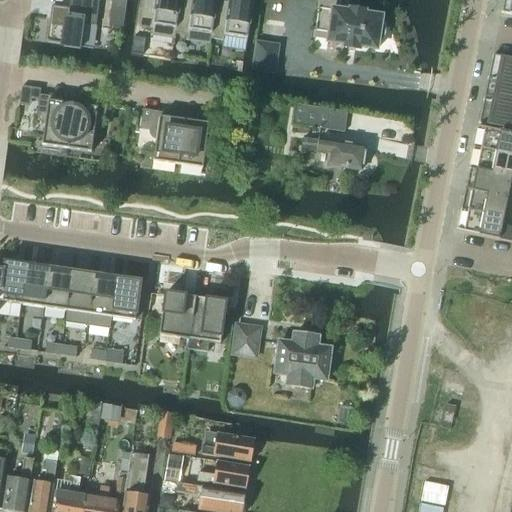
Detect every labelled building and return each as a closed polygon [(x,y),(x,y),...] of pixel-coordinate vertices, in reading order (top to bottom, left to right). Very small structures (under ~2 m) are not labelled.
[(51,8),(46,44),(80,49),(83,26),(95,28),(99,2),(82,0),(75,0),(74,11),(51,8)] [(177,17),(179,0),(155,0),(155,3),(143,1),(138,29),(151,31),(150,36),(174,40),(174,35),(177,17)] [(213,22),(216,0),(191,0),(189,19),(177,17),(174,35),(186,37),(185,42),(209,45),(210,40),(213,22)] [(246,46),(252,1),(248,0),(228,0),(225,24),(213,22),(210,40),(246,46)] [(377,42),(380,42),(380,41),(381,39),(382,38),(382,36),(382,34),(382,33),(382,31),(382,29),(382,28),(379,27),(380,18),(363,15),(364,13),(348,11),(348,13),(338,11),(339,1),(330,0),(318,0),(312,39),(326,41),(326,44),(343,46),(342,48),(358,51),(358,49),(375,51),(377,42)] [(511,0),(503,0),(500,14),(501,15),(511,16),(511,0)] [(113,1),(109,27),(122,29),(123,29),(127,3),(126,2),(113,1)] [(132,54),(131,55),(142,57),(142,55),(145,36),(135,35),(134,35),(132,54)] [(254,42),(251,72),(275,75),(279,46),(254,42)] [(511,61),(491,57),(487,80),(511,85),(511,61)] [(511,85),(487,80),(482,102),(511,108),(511,85)] [(43,126),(40,147),(65,150),(72,106),(61,104),(61,99),(39,96),(36,116),(37,120),(39,124),(43,126)] [(511,132),(511,108),(482,102),(477,125),(511,132)] [(72,106),(65,150),(90,154),(93,133),(97,132),(101,130),(103,125),(106,106),(83,103),(82,107),(72,106)] [(295,106),(292,126),(344,134),(347,114),(295,106)] [(155,142),(152,163),(176,166),(183,122),(172,120),(173,116),(150,112),(147,132),(148,136),(151,140),(155,142)] [(183,122),(176,166),(201,170),(204,149),(209,148),(214,146),(217,142),(220,122),(195,119),(194,123),(183,122)] [(511,136),(476,129),(472,150),(511,158),(511,136)] [(364,158),(363,154),(362,150),(301,140),(299,150),(329,154),(327,167),(359,172),(361,163),(364,158)] [(511,158),(472,150),(468,172),(472,173),(471,179),(476,180),(511,187),(511,158)] [(465,190),(460,212),(504,221),(508,199),(465,190)] [(460,212),(456,234),(511,245),(511,229),(503,227),(504,221),(460,212)] [(3,264),(0,283),(0,303),(20,306),(25,268),(3,264)] [(25,268),(20,306),(42,310),(48,271),(25,268)] [(48,271),(42,310),(65,313),(70,274),(48,271)] [(66,313),(64,324),(86,327),(93,277),(70,274),(65,313),(66,313)] [(93,277),(86,327),(108,331),(116,280),(93,277)] [(116,280),(108,331),(109,331),(111,319),(134,323),(134,321),(139,322),(139,323),(140,323),(146,284),(145,284),(116,280)] [(187,341),(186,351),(187,351),(194,300),(163,295),(157,337),(187,341)] [(194,300),(187,351),(206,354),(207,344),(218,346),(224,304),(194,300)] [(254,359),(257,331),(236,328),(232,356),(254,359)] [(316,349),(317,339),(292,336),(291,346),(277,344),(273,376),(286,378),(285,388),(310,391),(311,381),(324,383),(329,351),(316,349)] [(511,347),(448,336),(416,508),(438,511),(490,511),(511,392),(511,347)] [(8,340),(7,349),(13,350),(15,341),(8,340)] [(15,341),(13,350),(30,353),(31,343),(15,341)] [(45,345),(44,355),(59,357),(61,347),(45,345)] [(61,347),(59,357),(75,359),(76,349),(61,347)] [(90,351),(89,361),(104,363),(106,354),(90,351)] [(106,354),(104,363),(121,366),(123,353),(106,351),(106,354)] [(227,395),(226,403),(230,409),(237,409),(244,404),(245,397),(241,392),(234,390),(227,395)] [(91,413),(89,429),(98,429),(99,405),(85,404),(84,413),(91,413)] [(104,406),(103,418),(119,421),(121,409),(104,406)] [(160,413),(156,438),(169,440),(173,415),(160,413)] [(201,448),(200,456),(249,463),(253,441),(249,440),(215,435),(213,449),(202,448),(201,448)] [(0,439),(0,447),(7,448),(8,441),(0,439)] [(83,441),(82,450),(91,451),(93,442),(83,441)] [(26,442),(23,460),(32,461),(35,443),(26,442)] [(170,454),(193,457),(195,447),(172,444),(170,454)] [(123,455),(120,472),(127,474),(130,456),(123,455)] [(131,456),(122,511),(147,511),(149,498),(134,496),(135,491),(142,492),(147,458),(131,456)] [(75,458),(72,478),(87,480),(89,461),(75,458)] [(7,479),(2,511),(24,511),(32,462),(23,460),(20,481),(7,479)] [(166,481),(178,483),(182,462),(170,460),(166,481)] [(196,482),(244,490),(248,467),(215,462),(213,476),(197,474),(196,482)] [(33,483),(28,511),(48,511),(56,465),(42,463),(41,472),(45,472),(43,485),(33,483)] [(114,494),(122,495),(125,474),(118,473),(114,494)] [(56,493),(52,511),(79,511),(82,497),(76,496),(79,479),(68,478),(66,494),(56,493)] [(197,511),(204,511),(240,511),(244,495),(176,484),(174,493),(199,497),(197,511)] [(82,497),(79,511),(117,511),(119,503),(106,501),(108,489),(100,488),(98,499),(82,497)] [(161,498),(160,509),(171,511),(172,504),(169,500),(161,498)]
